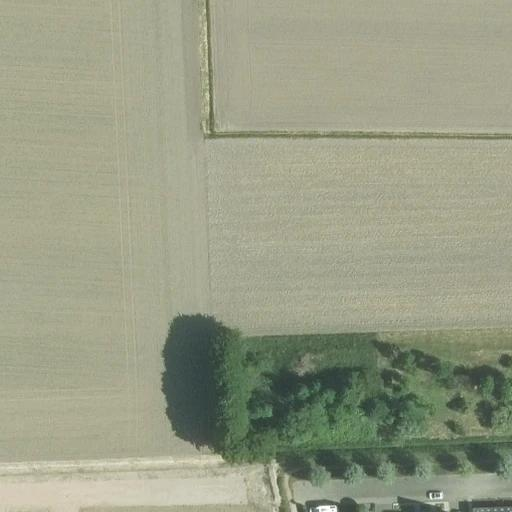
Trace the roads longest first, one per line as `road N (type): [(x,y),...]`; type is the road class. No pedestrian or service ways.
road 1 (residential): [(511,483),(63,496)]
road 2 (track): [(199,130),(196,0)]
